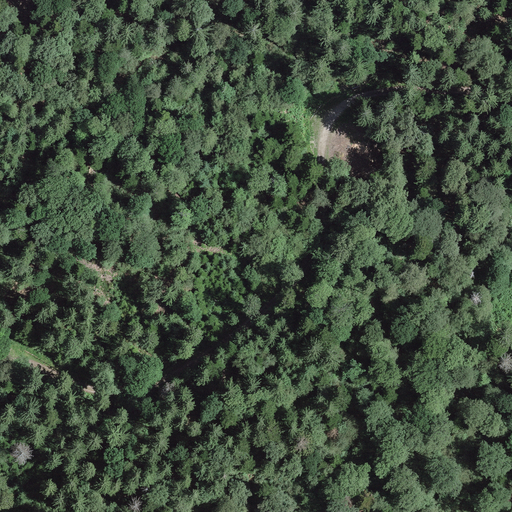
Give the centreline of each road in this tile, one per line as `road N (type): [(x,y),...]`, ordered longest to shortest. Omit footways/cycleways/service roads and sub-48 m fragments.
road 1 (track): [(0,373),(31,366),(86,381),(166,358),(295,260),(332,153),(391,115),(511,104)]
road 2 (track): [(237,304),(202,402),(112,474),(110,511)]
